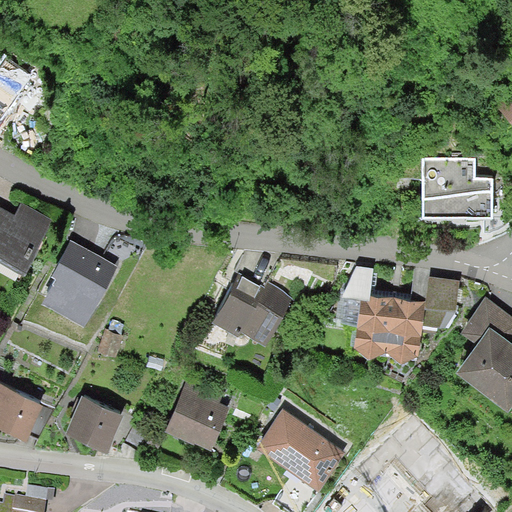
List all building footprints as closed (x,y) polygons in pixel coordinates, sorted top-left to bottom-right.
[(0,120),(34,77),(4,55),(0,60),(0,120)] [(511,92),(497,109),(511,122),(511,92)] [(476,158),(422,158),(423,218),(457,218),(494,218),(493,177),(476,177),(476,158)] [(3,208),(0,206),(0,262),(25,275),(54,219),(21,203),(15,215),(3,208)] [(75,243),(71,240),(51,276),(56,279),(42,304),(84,327),(118,266),(75,243)] [(373,268),(357,266),(342,297),(361,300),(370,300),(371,294),(371,290),(372,285),(373,272),(373,268)] [(278,287),(268,281),(265,287),(262,284),(260,286),(239,273),(212,323),(238,337),(241,331),(265,347),(293,299),(285,291),(278,287)] [(430,277),(426,301),(423,325),(439,327),(446,310),(456,310),(459,281),(430,277)] [(370,360),(386,352),(393,297),(381,296),(371,294),(370,300),(361,300),(357,327),(354,347),(370,360)] [(357,327),(361,300),(342,297),(339,297),(335,321),(357,327)] [(393,297),(386,352),(401,364),(418,356),(423,325),(426,301),(410,299),(406,299),(393,297)] [(511,336),(511,316),(485,297),(460,332),(477,345),(490,327),(509,341),(511,336)] [(511,343),(509,341),(490,327),(477,345),(456,374),(508,412),(511,406),(511,343)] [(223,396),(187,380),(164,431),(178,437),(194,444),(195,443),(211,450),(231,407),(220,402),(223,396)] [(44,405),(0,383),(0,428),(26,441),(29,435),(44,405)] [(124,415),(82,396),(65,434),(84,443),(107,453),(124,415)] [(44,405),(29,435),(38,440),(54,410),(44,405)] [(345,452),(283,409),(255,448),(318,491),(345,452)] [(139,417),(125,441),(137,448),(151,424),(139,417)] [(417,511),(429,500),(393,464),(343,511),(417,511)] [(10,494),(5,493),(3,502),(0,501),(0,511),(39,511),(12,508),(14,495),(10,494)] [(14,495),(12,508),(39,511),(44,511),(47,499),(15,493),(14,495)]
